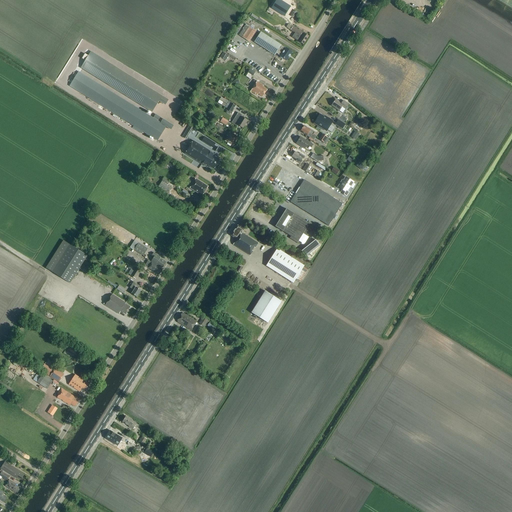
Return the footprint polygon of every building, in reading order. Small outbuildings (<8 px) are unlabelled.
[(271,16),(284,24),(289,15),(276,7),(271,16)] [(241,23),(231,37),(234,39),(244,25),(241,23)] [(249,43),(257,32),(246,25),(239,36),(249,43)] [(293,26),(290,30),(295,33),(292,37),(304,44),(309,36),(293,26)] [(285,48),(281,46),(281,45),(261,32),(254,42),(275,55),(276,53),(280,56),(287,61),(292,52),(286,48),(285,48)] [(220,57),(226,59),(228,54),(222,51),(220,57)] [(97,56),(91,52),(88,56),(85,54),(82,59),(85,61),(81,68),(94,76),(116,89),(152,112),(159,101),(161,103),(165,105),(168,100),(165,98),(162,96),(125,73),(121,71),(97,56)] [(251,68),(248,73),(253,76),(256,71),(251,68)] [(70,86),(134,126),(132,128),(142,134),(143,132),(146,134),(145,136),(148,137),(149,135),(157,140),(166,127),(170,130),(173,125),(162,118),(160,122),(158,121),(160,117),(155,114),(153,118),(79,71),(70,86)] [(263,97),(267,90),(263,87),(263,86),(257,81),(251,91),(257,95),(258,94),(263,97)] [(221,97),(218,103),(225,107),(228,102),(221,97)] [(342,103),(336,99),(332,106),(339,111),(341,108),(342,109),(342,108),(345,110),(349,104),(344,100),(342,103)] [(228,109),(227,110),(228,110),(231,112),(231,113),(235,106),(231,103),(231,104),(228,109)] [(237,127),(238,125),(243,128),(247,121),(241,117),(242,115),(238,113),(231,123),(237,127)] [(320,114),(314,122),(327,131),(333,121),(327,117),(326,118),(320,114)] [(346,124),(339,120),(335,125),(343,129),(346,124)] [(311,130),(304,126),(302,129),(302,128),(300,131),(307,136),(314,140),(316,136),(313,135),(314,133),(311,130)] [(233,145),(238,138),(229,132),(227,136),(228,137),(226,141),(228,143),(227,144),(230,146),(231,144),(233,145)] [(322,134),(319,140),(323,143),(327,137),(322,134)] [(309,142),(301,137),(297,144),(305,149),(308,145),(312,148),(314,145),(309,142)] [(186,155),(207,167),(208,166),(214,169),(219,160),(214,157),(216,155),(215,155),(194,142),(193,141),(185,154),(186,155)] [(294,148),(290,153),(294,156),(294,157),(299,161),(304,153),(298,149),(297,151),(294,148)] [(307,164),(303,170),(308,173),(312,167),(307,164)] [(342,180),(338,187),(342,190),(341,193),(347,196),(349,192),(348,191),(350,187),(353,189),(355,184),(354,183),(354,182),(346,177),(343,180),(342,180)] [(202,196),(208,187),(196,179),(190,188),(202,196)] [(328,226),(342,204),(304,180),(291,202),(328,226)] [(168,195),(172,188),(162,182),(157,188),(168,195)] [(275,227),(291,236),(290,238),(297,243),(303,233),(311,238),(317,228),(309,224),(309,223),(286,209),(275,227)] [(250,256),(258,243),(242,233),(244,230),(238,225),(231,236),(237,239),(233,245),(250,256)] [(130,248),(143,256),(148,250),(135,241),(130,248)] [(305,257),(320,246),(316,241),(302,252),(305,257)] [(70,284),(87,256),(69,245),(52,272),(70,284)] [(293,283),(304,267),(277,249),(266,266),(293,283)] [(163,268),(166,262),(160,259),(161,258),(156,254),(154,253),(151,257),(153,258),(151,262),(156,265),(159,266),(160,266),(163,268)] [(159,275),(162,270),(148,261),(145,266),(148,268),(159,275)] [(135,279),(141,270),(136,267),(134,272),(131,270),(128,274),(131,276),(135,279)] [(137,297),(141,291),(138,289),(140,287),(133,282),(130,288),(134,291),(132,294),(137,297)] [(118,287),(116,290),(123,294),(126,291),(119,286),(118,287)] [(268,324),(281,302),(265,292),(251,313),(268,324)] [(126,315),(130,307),(125,304),(126,303),(112,294),(105,305),(119,314),(120,311),(126,315)] [(196,322),(183,313),(182,314),(177,321),(178,321),(177,322),(191,331),(196,322)] [(202,318),(199,324),(204,327),(207,323),(208,321),(202,318)] [(53,373),(51,376),(59,382),(61,378),(62,377),(63,376),(55,370),(54,371),(53,373)] [(53,381),(48,378),(38,372),(33,380),(47,390),(53,381)] [(86,389),(89,384),(75,375),(69,385),(79,392),(81,388),(84,390),(85,389),(86,389)] [(76,406),(79,400),(61,388),(57,394),(59,395),(57,398),(70,406),(71,404),(74,406),(75,405),(76,406)] [(133,429),(135,425),(131,423),(133,421),(126,416),(122,422),(129,426),(129,427),(133,429)] [(106,438),(118,445),(120,441),(122,439),(110,431),(106,438)] [(143,445),(146,439),(142,437),(138,442),(143,445)] [(135,446),(137,442),(130,438),(127,441),(135,446)] [(21,480),(24,475),(20,473),(21,472),(5,462),(1,469),(2,469),(17,479),(17,478),(21,480)] [(0,476),(7,481),(10,477),(2,472),(0,475),(0,476)] [(18,492),(20,489),(15,485),(16,484),(9,480),(5,486),(16,493),(16,492),(18,492)]
